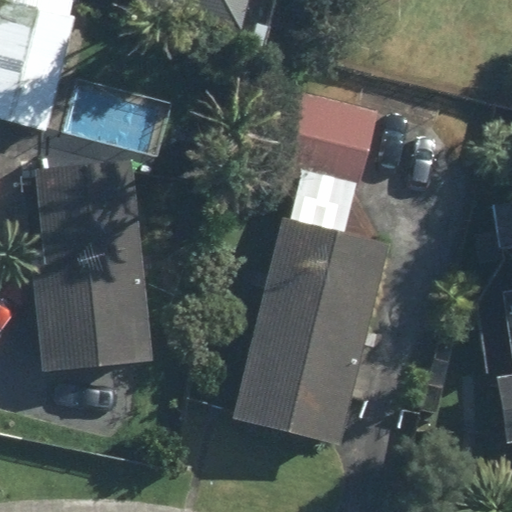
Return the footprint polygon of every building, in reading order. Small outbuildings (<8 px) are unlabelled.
[(14,0),(0,0),(0,130),(54,143),(82,14),(14,0)] [(151,0),(170,5),(168,12),(254,33),(262,0),(151,0)] [(376,108),(277,83),(246,207),(345,232),(376,108)] [(137,157),(12,168),(34,433),(159,423),(137,157)] [(511,202),(494,205),(501,256),(511,254),(511,293),(507,294),(510,317),(469,322),(478,390),(504,386),(511,446),(511,202)] [(338,448),(386,242),(282,218),(234,424),(338,448)]
